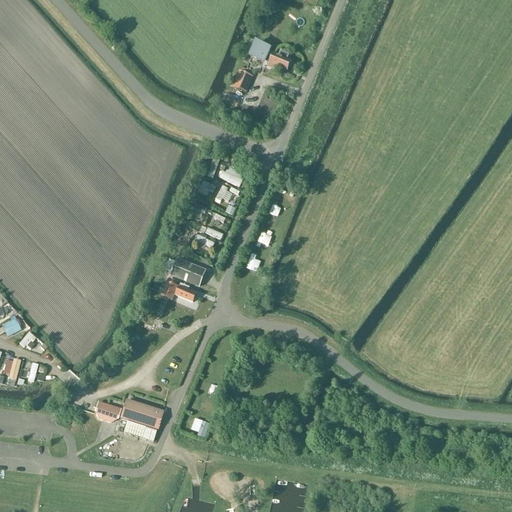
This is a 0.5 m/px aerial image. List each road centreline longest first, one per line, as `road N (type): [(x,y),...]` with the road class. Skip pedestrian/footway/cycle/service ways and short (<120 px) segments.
road 1 (unclassified): [(215,310),(297,332),(408,406),(511,420)]
road 2 (unclassified): [(275,156),(158,110),(57,0)]
road 3 (unclassified): [(72,465),(137,472),(149,464),(211,322)]
road 4 (unclassified): [(275,156),(341,0)]
road 5 (unclassified): [(215,310),(275,156)]
road 6 (unclassified): [(87,397),(134,380),(182,333),(211,322)]
